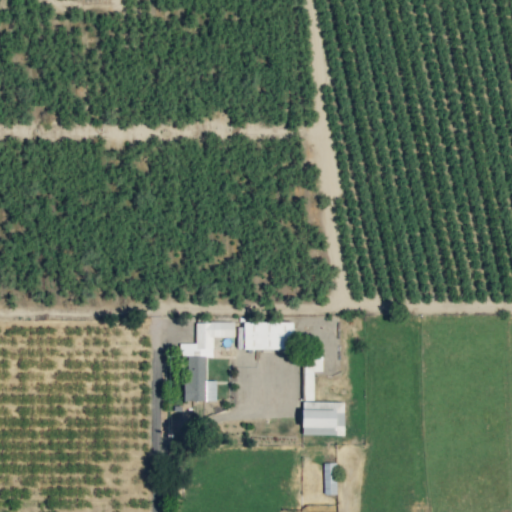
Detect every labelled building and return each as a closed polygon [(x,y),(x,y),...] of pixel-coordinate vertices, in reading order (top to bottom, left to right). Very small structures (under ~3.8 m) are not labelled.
[(242,348),(291,349),(291,322),(242,321),(242,348)] [(183,400),(215,400),(215,380),(204,380),(204,356),(212,356),(212,337),(233,337),(233,322),(194,322),(194,343),(179,343),(179,355),(183,355),(183,400)] [(321,371),(321,354),(303,354),(304,400),(313,400),(312,371),(321,371)] [(343,402),(301,401),(300,434),(342,434),(343,402)] [(336,494),(335,462),(322,462),(323,494),(336,494)]
